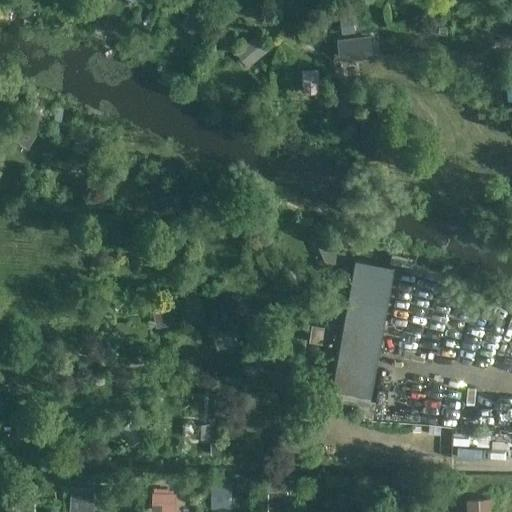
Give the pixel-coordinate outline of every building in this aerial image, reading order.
[(197,5),(186,25),(208,37),(219,17),(197,5)] [(370,35),(338,38),(341,60),(372,57),(372,56),(372,51),(370,35)] [(257,38),(235,53),(246,68),(268,53),(257,38)] [(318,72),(318,100),(342,100),(342,72),(318,72)] [(36,134),(21,125),(12,139),(27,148),(36,134)] [(94,145),(75,141),(72,151),(91,156),(94,145)] [(170,196),(154,200),(159,219),(175,215),(170,196)] [(213,207),(221,226),(242,219),(234,199),(213,207)] [(335,240),(318,246),(326,265),(342,259),(335,240)] [(174,248),(155,255),(159,266),(178,259),(174,248)] [(384,320),(392,276),(383,273),(386,265),(361,253),(356,264),(348,299),(352,300),(350,313),(346,312),(334,378),(372,385),(384,320)] [(176,303),(157,307),(162,325),(180,321),(176,303)] [(229,322),(210,329),(218,351),(237,344),(229,322)] [(323,327),(311,325),(308,342),(320,344),(323,327)] [(273,410),(273,434),(302,434),(302,410),(273,410)] [(14,412),(14,436),(43,436),(43,412),(14,412)] [(135,415),(118,429),(132,447),(150,433),(135,415)] [(209,423),(183,424),(184,440),(210,440),(209,423)] [(214,486),(213,511),(232,511),(233,486),(214,486)] [(71,490),(71,511),(95,511),(96,490),(71,490)] [(17,493),(17,511),(46,511),(46,493),(17,493)] [(155,493),(154,511),(184,511),(184,493),(155,493)] [(351,493),(338,493),(338,502),(351,501),(351,493)] [(260,494),(259,511),(288,511),(289,494),(260,494)] [(470,503),(470,511),(493,511),(494,503),(470,503)]
